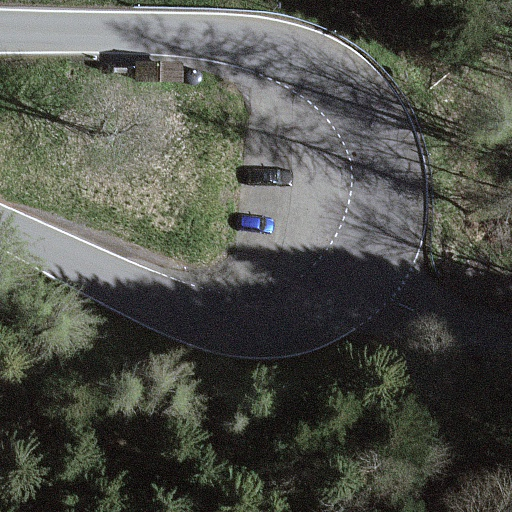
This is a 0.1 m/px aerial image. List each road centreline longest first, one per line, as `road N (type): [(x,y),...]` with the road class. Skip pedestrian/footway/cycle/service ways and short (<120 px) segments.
road 1 (tertiary): [(0,33),(228,36),(330,72),(360,97),(383,160),(385,219),(368,275)]
road 2 (tertiary): [(368,275),(314,319),(238,325),(149,299),(0,222)]
road 3 (residential): [(511,327),(461,315),(368,275)]
